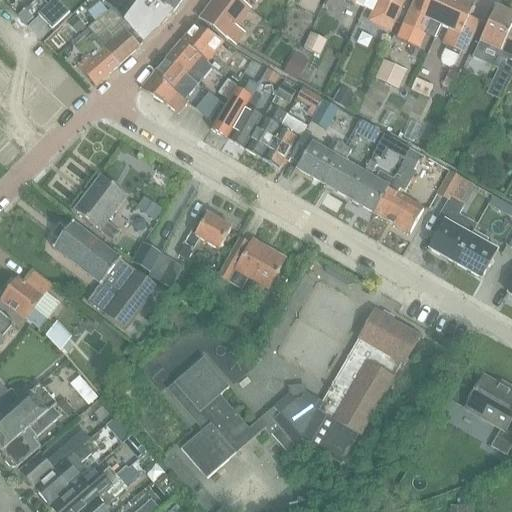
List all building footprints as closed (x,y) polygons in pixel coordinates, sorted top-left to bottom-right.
[(106,0),(104,3),(124,23),(141,0),(106,0)] [(176,10),(183,0),(141,0),(124,23),(144,45),(158,31),(172,15),(176,10)] [(236,0),(215,0),(200,20),(228,41),(228,40),(236,45),(244,35),(236,29),(250,10),(236,0)] [(345,0),(364,9),(367,0),(345,0)] [(380,16),(376,25),(391,32),(405,0),(367,0),(364,9),(380,16)] [(431,22),(440,26),(452,0),(415,0),(403,27),(425,37),(431,22)] [(452,0),(440,26),(449,30),(443,45),(448,47),(444,56),(442,59),(441,62),(442,64),(443,67),(449,70),(452,69),(454,68),(456,66),(461,53),(465,55),(480,22),(469,17),(476,2),(471,0),(452,0)] [(480,43),(473,58),(491,67),(498,70),(511,76),(511,15),(496,8),(480,43)] [(196,26),(182,43),(205,61),(208,64),(224,44),(196,26)] [(92,36),(91,37),(95,41),(119,66),(140,48),(126,32),(116,41),(107,31),(96,40),(92,36)] [(303,49),(319,56),(326,42),(310,34),(303,49)] [(84,63),(78,68),(95,87),(119,66),(95,41),(78,56),(84,63)] [(182,43),(169,60),(191,78),(200,85),(213,68),(208,64),(205,61),(182,43)] [(418,82),(427,63),(403,52),(394,71),(418,82)] [(279,58),(272,72),(291,82),(298,68),(279,58)] [(169,60),(154,78),(185,103),(189,98),(200,85),(191,78),(169,60)] [(470,84),(477,67),(468,64),(461,80),(470,84)] [(274,85),(279,77),(267,70),(263,78),(274,85)] [(434,72),(431,86),(450,91),(454,77),(434,72)] [(185,103),(154,78),(141,93),(170,110),(178,116),(188,105),(185,103)] [(228,101),(235,90),(237,87),(228,81),(218,95),(228,101)] [(357,81),(352,97),(367,101),(371,84),(357,81)] [(211,131),(227,141),(254,94),(259,87),(250,82),(242,95),(235,90),(228,101),(211,131)] [(314,93),(330,109),(341,98),(324,83),(314,93)] [(289,106),(296,94),(282,87),(276,99),(289,106)] [(322,102),(302,90),(296,102),(309,109),(305,116),(312,120),(322,102)] [(219,104),(206,94),(199,103),(213,113),(219,104)] [(228,142),(245,151),(263,120),(251,113),(253,109),(256,111),(262,99),(255,95),(228,141),(229,141),(228,142)] [(245,151),(261,161),(287,116),(276,110),(269,123),(263,120),(245,151)] [(288,164),(300,141),(308,128),(287,116),(261,161),(279,172),(285,162),(288,164)] [(305,135),(301,142),(300,141),(288,164),(291,160),(301,166),(298,172),(323,187),(345,148),(339,144),(332,156),(312,145),(315,141),(305,135)] [(410,148),(434,160),(441,147),(416,135),(410,148)] [(385,136),(373,157),(381,161),(393,140),(385,136)] [(323,187),(349,201),(364,175),(363,174),(345,163),(351,151),(345,148),(323,187)] [(349,201),(375,216),(393,183),(379,175),(375,182),(370,179),(377,167),(370,163),(363,174),(364,175),(349,201)] [(430,251),(455,266),(473,233),(478,226),(461,216),(466,206),(459,202),(464,194),(457,190),(462,181),(450,174),(437,196),(449,203),(441,216),(448,220),(430,251)] [(101,178),(75,212),(113,242),(119,234),(107,224),(127,198),(101,178)] [(396,178),(393,183),(375,216),(410,236),(424,212),(396,197),(399,192),(404,194),(409,185),(396,178)] [(193,230),(178,257),(188,262),(200,240),(219,251),(232,230),(207,216),(198,233),(193,230)] [(73,224),(54,250),(101,286),(88,303),(105,316),(104,316),(125,332),(158,289),(137,273),(137,274),(121,262),(122,261),(73,224)] [(489,242),(473,233),(455,266),(482,281),(498,254),(486,247),(489,242)] [(240,239),(218,277),(211,289),(221,295),(228,283),(242,291),(248,279),(268,290),(286,261),(252,242),(250,245),(240,239)] [(184,268),(161,255),(143,245),(133,264),(150,275),(149,277),(171,290),(184,268)] [(9,292),(1,302),(26,322),(27,321),(39,331),(47,321),(34,311),(52,287),(32,272),(23,283),(18,280),(16,282),(12,282),(7,287),(9,292)] [(0,345),(4,341),(2,339),(13,327),(14,329),(16,326),(15,325),(0,312),(0,345)] [(220,397),(230,389),(204,359),(167,391),(203,432),(181,451),(207,480),(266,429),(287,453),(295,447),(296,448),(308,447),(341,465),(339,467),(341,468),(359,436),(361,437),(394,379),(402,365),(404,366),(420,338),(392,322),(394,319),(384,313),(382,316),(375,312),(359,340),(323,403),(306,394),(306,391),(289,393),(289,395),(249,430),(220,397)] [(78,314),(67,329),(84,341),(95,327),(78,314)] [(69,342),(54,327),(46,338),(61,353),(69,342)] [(475,395),(466,410),(501,431),(491,448),(507,457),(511,447),(511,389),(510,393),(483,378),(474,394),(475,395)] [(0,450),(3,454),(53,409),(57,405),(40,385),(22,402),(0,420),(0,450)] [(0,420),(22,402),(12,390),(7,395),(0,387),(0,420)] [(103,403),(98,408),(103,414),(108,409),(103,403)] [(61,417),(53,409),(3,454),(7,459),(6,463),(11,468),(15,468),(17,470),(41,449),(34,441),(61,417)] [(20,473),(35,490),(83,447),(89,441),(82,433),(47,463),(41,455),(20,473)] [(83,447),(35,490),(49,506),(70,488),(67,485),(85,469),(81,465),(91,456),(83,447)] [(52,509),(54,511),(82,511),(104,492),(119,479),(110,468),(102,475),(97,470),(52,509)] [(104,492),(82,511),(107,511),(105,509),(140,479),(131,469),(119,479),(104,492)] [(154,511),(158,509),(150,502),(138,511),(154,511)]
